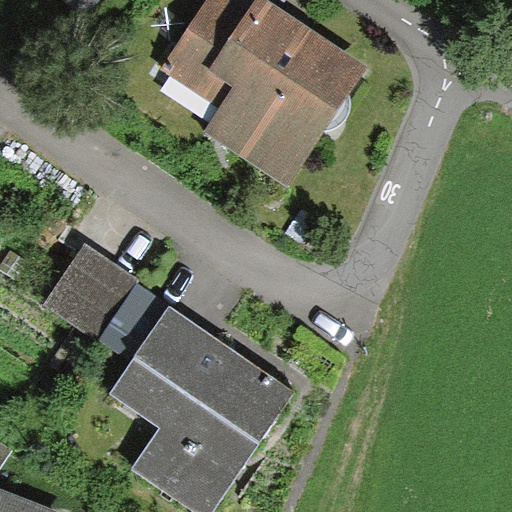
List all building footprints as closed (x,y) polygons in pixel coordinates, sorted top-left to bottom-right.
[(104,0),(68,0),(91,18),(104,0)] [(293,214),(370,81),(238,6),(231,18),(209,5),(167,75),(227,111),(199,159),(293,214)] [(100,368),(142,304),(77,262),(35,326),(100,368)] [(219,511),(290,402),(156,316),(93,415),(150,451),(125,489),(161,511),(219,511)] [(0,441),(0,469),(13,450),(0,441)] [(62,511),(0,488),(0,511),(62,511)]
